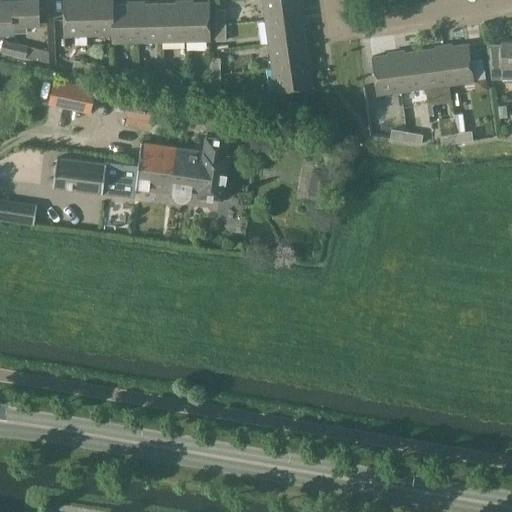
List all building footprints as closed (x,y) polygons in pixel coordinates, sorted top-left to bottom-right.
[(0,0),(0,24),(15,24),(14,0),(0,0)] [(14,0),(15,24),(16,31),(27,30),(27,23),(39,23),(38,0),(14,0)] [(63,0),(65,35),(89,34),(87,0),(63,0)] [(87,0),(89,34),(113,34),(112,4),(113,4),(113,0),(87,0)] [(263,0),(266,19),(303,13),(300,0),(263,0)] [(185,2),(161,3),(162,40),(186,40),(185,2)] [(209,2),(185,2),(186,40),(210,39),(209,2)] [(112,4),(113,34),(113,42),(138,41),(137,3),(113,4),(112,4)] [(161,3),(137,3),(138,41),(162,40),(161,3)] [(216,8),(216,24),(226,24),(225,8),(216,8)] [(226,11),(227,23),(235,22),(234,10),(226,11)] [(266,19),(269,42),(306,37),(303,13),(266,19)] [(226,24),(216,24),(217,40),(226,40),(226,24)] [(269,42),(272,66),(309,61),(306,37),(269,42)] [(511,39),(503,40),(503,44),(487,44),(492,78),(502,78),(511,77),(511,39)] [(0,52),(13,55),(16,44),(3,41),(0,52)] [(469,43),(444,46),(449,84),(474,80),(469,43)] [(13,55),(26,59),(29,47),(16,44),(13,55)] [(444,46),(420,50),(426,87),(449,84),(444,46)] [(420,50),(397,53),(402,90),(426,87),(420,50)] [(402,90),(397,53),(372,56),(377,93),(402,90)] [(211,57),(211,73),(221,73),(220,57),(211,57)] [(72,70),(90,74),(89,64),(74,61),(72,70)] [(309,61),(272,66),(275,91),(313,85),(309,61)] [(89,64),(90,74),(104,77),(106,67),(89,64)] [(121,80),(139,84),(138,74),(123,71),(121,80)] [(221,73),(211,73),(211,89),(221,89),(221,73)] [(138,74),(139,84),(152,87),(154,77),(138,74)] [(53,80),(49,103),(90,112),(95,88),(53,80)] [(170,95),(187,98),(187,88),(172,85),(170,95)] [(203,91),(187,88),(187,98),(201,101),(203,91)] [(132,90),(125,122),(150,127),(156,95),(132,90)] [(390,138),(406,141),(408,131),(392,128),(390,138)] [(472,130),(456,132),(458,142),(473,139),(472,130)] [(408,131),(406,141),(422,143),(423,134),(408,131)] [(458,142),(456,132),(441,134),(442,144),(458,142)] [(228,142),(207,139),(204,151),(205,151),(202,170),(139,161),(136,187),(173,192),(174,196),(176,200),(179,202),(183,202),(187,201),(190,198),(191,194),(223,198),(229,155),(226,154),(228,142)] [(141,141),(139,161),(202,170),(205,151),(204,151),(207,139),(206,139),(204,151),(141,141)] [(57,156),(53,186),(103,192),(107,162),(57,156)] [(325,212),(331,169),(311,166),(305,210),(325,212)] [(0,221),(34,226),(34,223),(37,206),(0,200),(0,221)]
